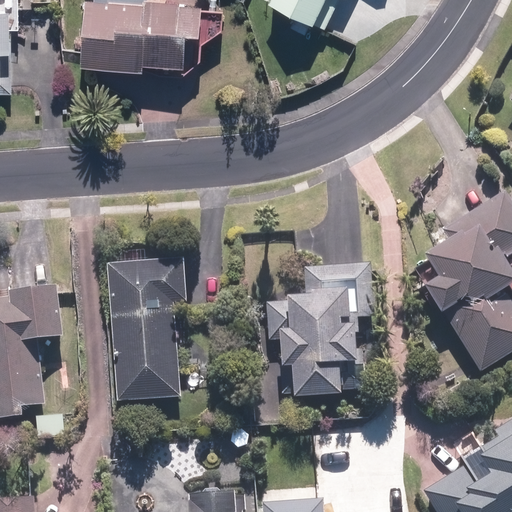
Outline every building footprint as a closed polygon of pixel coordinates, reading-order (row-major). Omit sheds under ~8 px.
[(0,0),(0,93),(8,94),(10,34),(16,34),(16,0),(0,0)] [(92,0),(93,1),(75,1),(72,74),(197,79),(198,45),(221,46),(222,7),(142,4),(142,0),(92,0)] [(307,26),(320,33),(336,0),(264,0),(259,13),(303,35),(307,26)] [(442,256),(422,267),(486,370),(511,353),(511,200),(506,191),(447,227),(454,237),(437,248),(442,256)] [(195,258),(116,260),(119,397),(183,396),(182,299),(196,299),(195,258)] [(361,362),(367,363),(368,315),(376,315),(376,264),(312,263),(312,290),(300,290),(299,300),(271,300),(271,339),(292,339),(292,365),(303,365),(303,391),(361,391),(361,362)] [(21,294),(0,295),(0,416),(35,415),(34,403),(50,402),(46,336),(73,334),(69,281),(20,284),(21,294)] [(426,491),(439,511),(511,511),(511,426),(463,457),(468,465),(426,491)] [(248,511),(247,488),(196,490),(197,511),(248,511)] [(46,511),(46,494),(0,494),(0,511),(46,511)] [(328,511),(329,500),(266,500),(265,511),(328,511)]
